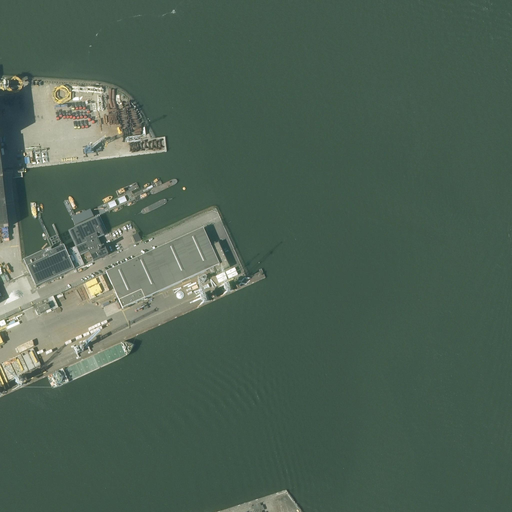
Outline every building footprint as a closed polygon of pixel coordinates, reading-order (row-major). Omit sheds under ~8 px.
[(109,107),(100,108),(102,118),(115,116),(113,106),(112,98),(108,98),(109,107)] [(0,228),(8,228),(3,180),(0,154),(0,228)] [(100,247),(96,239),(103,236),(96,220),(69,233),(76,248),(66,252),(74,271),(84,266),(93,262),(108,255),(103,245),(100,247)] [(204,230),(163,248),(107,274),(123,310),(125,310),(129,308),(215,269),(217,275),(231,269),(224,254),(220,244),(217,245),(217,244),(216,244),(215,244),(214,245),(214,246),(212,247),(204,230)] [(138,233),(132,235),(135,242),(141,240),(138,233)] [(74,271),(66,252),(64,247),(52,252),(51,248),(23,261),(36,288),(74,271)] [(48,299),(52,310),(58,308),(53,296),(48,299)] [(43,306),(35,310),(37,315),(50,310),(47,305),(43,306)]
